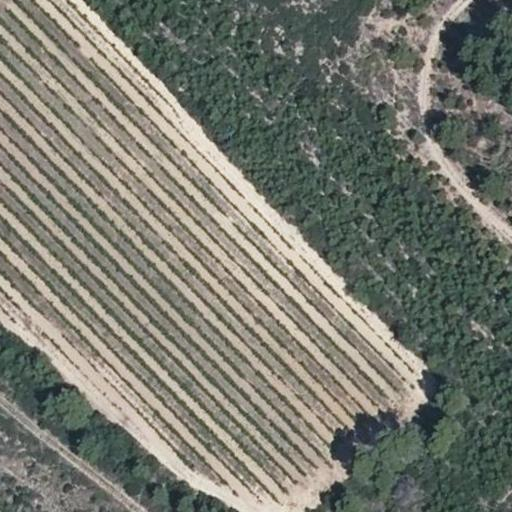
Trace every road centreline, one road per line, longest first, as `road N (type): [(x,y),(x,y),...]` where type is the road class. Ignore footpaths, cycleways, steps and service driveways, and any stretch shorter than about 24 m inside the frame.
road 1 (track): [(511,236),(459,177),(428,106),(427,46),(461,0)]
road 2 (track): [(0,396),(141,511)]
